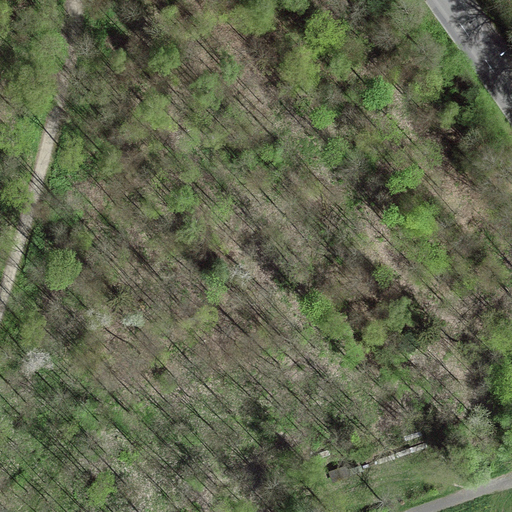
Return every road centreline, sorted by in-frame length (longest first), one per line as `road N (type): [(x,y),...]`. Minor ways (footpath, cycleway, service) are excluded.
road 1 (track): [(0,298),(49,131),(74,0)]
road 2 (tertiary): [(437,0),(511,110)]
